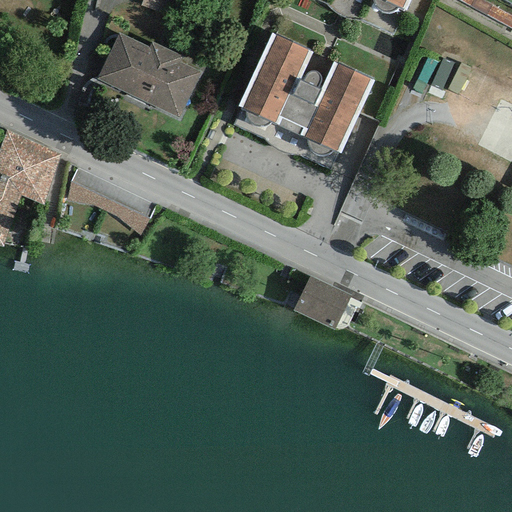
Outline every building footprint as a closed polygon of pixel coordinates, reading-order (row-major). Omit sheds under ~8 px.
[(410,0),(303,0),(395,37),(410,0)] [(204,60),(119,25),(98,74),(183,110),(204,60)] [(375,102),(271,57),(240,131),(343,175),(375,102)] [(41,202),(56,156),(6,133),(0,149),(0,241),(3,243),(16,194),(41,202)] [(140,235),(149,219),(70,181),(66,200),(93,204),(118,216),(140,235)] [(354,300),(313,281),(299,312),(340,331),(354,300)]
